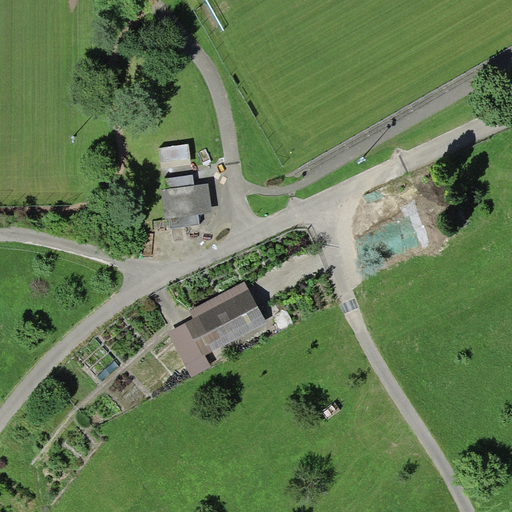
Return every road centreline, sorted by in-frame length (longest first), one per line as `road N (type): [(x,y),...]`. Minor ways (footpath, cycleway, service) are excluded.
road 1 (track): [(317,201),(352,314),(467,511)]
road 2 (track): [(152,279),(52,355),(0,420)]
